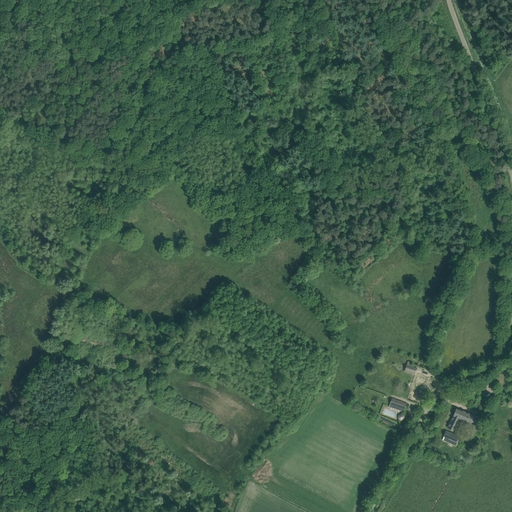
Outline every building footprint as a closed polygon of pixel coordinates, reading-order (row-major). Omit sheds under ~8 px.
[(408,371),(415,373),(417,368),(406,365),(404,371),(408,372),(408,371)] [(408,399),(418,402),(426,377),(417,374),(408,399)] [(389,404),(405,409),(407,404),(391,398),(389,404)] [(481,418),(456,408),(447,428),(452,430),(454,430),(457,423),(467,427),(468,423),(477,426),(479,422),(481,418)] [(442,440),(456,446),(457,442),(459,437),(446,431),(443,436),(442,440)]
